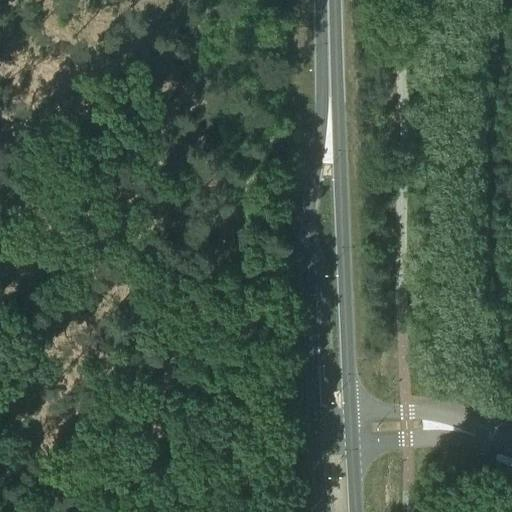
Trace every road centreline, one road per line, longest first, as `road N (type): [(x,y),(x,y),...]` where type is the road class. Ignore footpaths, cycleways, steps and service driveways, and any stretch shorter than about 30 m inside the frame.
road 1 (secondary): [(344,426),(331,0)]
road 2 (residential): [(511,450),(444,427),(344,426)]
